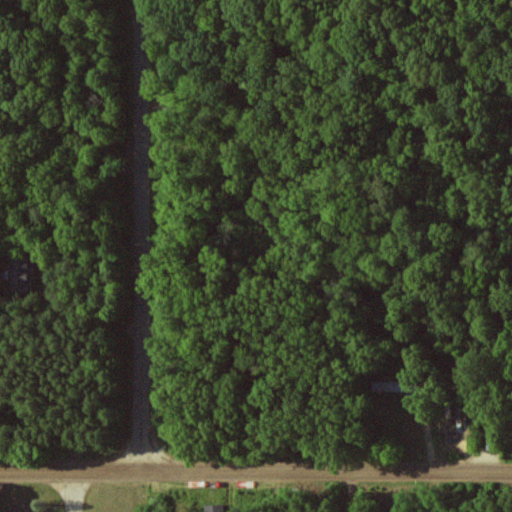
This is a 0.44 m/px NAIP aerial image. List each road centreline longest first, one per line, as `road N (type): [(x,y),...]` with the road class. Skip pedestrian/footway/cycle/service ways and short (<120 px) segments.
road 1 (tertiary): [(0,473),(511,475)]
road 2 (residential): [(144,473),(143,0)]
